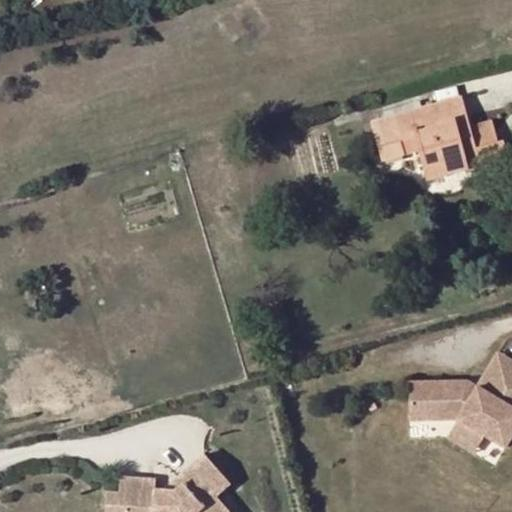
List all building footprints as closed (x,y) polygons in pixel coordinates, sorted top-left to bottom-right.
[(371,123),(380,160),(403,154),(400,140),(414,136),(416,141),(469,127),(461,98),(421,109),(385,119),(371,123)] [(383,112),(385,119),(421,109),(419,102),(383,112)] [(497,143),(491,120),(469,127),(475,149),(497,143)] [(416,141),(418,150),(423,169),(465,158),(468,168),(468,170),(509,159),(504,141),(497,143),(475,149),(469,127),(416,141)] [(403,154),(418,150),(416,141),(414,136),(400,140),(403,154)] [(465,158),(423,169),(426,180),(468,168),(465,158)] [(265,310),(281,306),(280,301),(264,305),(265,310)] [(288,332),(281,306),(265,310),(272,337),(288,332)] [(477,381),(452,421),(441,439),(474,457),(481,440),(506,455),(511,442),(511,364),(493,354),(477,381)] [(477,381),(405,383),(407,423),(452,421),(477,381)] [(120,511),(224,511),(211,495),(227,482),(203,453),(175,475),(180,481),(171,488),(161,487),(152,486),(153,476),(119,472),(117,488),(116,496),(123,497),(120,511)] [(175,475),(161,487),(171,488),(180,481),(175,475)] [(117,488),(105,486),(101,511),(120,511),(123,497),(116,496),(117,488)]
